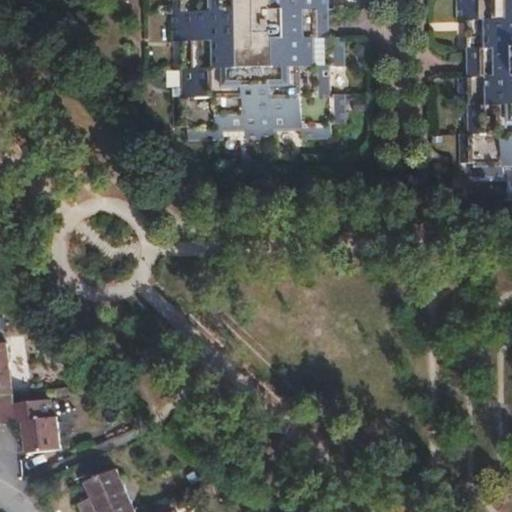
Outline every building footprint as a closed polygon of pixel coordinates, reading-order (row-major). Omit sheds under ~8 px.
[(179,0),(179,6),(171,6),(172,41),(179,41),(180,63),(173,63),(173,69),(180,69),(181,88),(172,88),(173,126),(188,127),(188,141),(223,140),(223,132),(245,131),(246,140),(274,139),(274,131),(302,130),(303,139),(331,138),(331,124),(345,123),(345,94),(332,95),(330,66),(344,66),(344,38),(330,37),(329,24),(328,0),(179,0)] [(511,0),(456,0),(457,20),(466,21),(466,41),(466,49),(471,50),(472,76),(458,77),(459,106),(472,105),(473,133),(459,133),(460,163),(474,163),(474,177),(503,177),(503,167),(511,167),(511,0)] [(466,49),(466,41),(453,41),(452,49),(466,49)] [(0,395),(12,394),(6,344),(0,344),(0,395)] [(14,404),(12,394),(0,395),(0,407),(2,425),(22,423),(26,454),(60,449),(57,417),(52,418),(49,400),(14,404)] [(134,511),(116,470),(84,482),(91,498),(78,503),(82,511),(134,511)]
